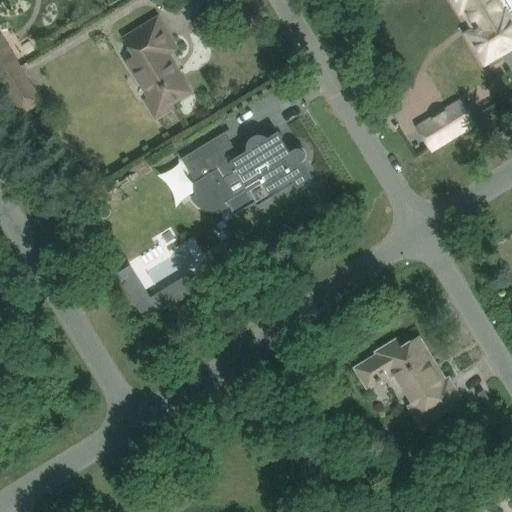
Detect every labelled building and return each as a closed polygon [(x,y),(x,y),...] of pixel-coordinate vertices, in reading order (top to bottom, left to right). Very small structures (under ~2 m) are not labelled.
[(454,0),(455,1),(457,0),(458,0),(473,24),(477,30),(469,35),(490,69),(505,60),(501,53),(511,46),(511,1),(511,0),(454,0)] [(158,18),(141,29),(125,38),(137,57),(128,62),(135,73),(140,71),(154,95),(146,101),(156,118),(174,107),(172,104),(191,92),(176,68),(174,69),(166,55),(177,48),(158,18)] [(3,46),(0,48),(0,79),(1,80),(18,70),(3,46)] [(18,70),(1,80),(15,103),(32,93),(18,70)] [(420,129),(432,148),(473,123),(461,104),(420,129)] [(224,133),(182,159),(197,183),(191,186),(198,196),(196,198),(197,200),(198,202),(199,204),(201,206),(203,207),(205,209),(207,210),(209,210),(212,211),(214,211),(217,211),(219,210),(221,209),(224,208),(226,207),(227,205),(226,203),(237,197),(248,189),(261,182),(266,183),(271,192),(293,178),(296,183),(299,187),(313,178),(303,162),(306,157),(306,156),(306,154),(306,153),(305,151),(304,150),(303,149),(302,148),(300,148),(299,147),(290,152),(278,132),(268,138),(267,137),(264,136),(262,135),(259,135),(256,136),(253,137),(251,139),(249,141),(248,144),(247,146),(248,149),(248,151),(239,156),(224,133)] [(86,188),(94,175),(77,164),(69,177),(86,188)] [(151,297),(133,269),(119,278),(147,322),(161,313),(153,301),(151,297)] [(179,285),(153,301),(161,313),(186,297),(179,285)] [(424,429),(443,415),(460,404),(458,402),(462,399),(449,379),(446,381),(442,374),(439,376),(429,360),(432,358),(420,338),(402,349),(397,341),(377,353),(379,354),(356,369),(369,388),(394,373),(413,404),(410,406),(424,429)] [(285,374),(276,380),(282,388),(290,383),(285,374)]
